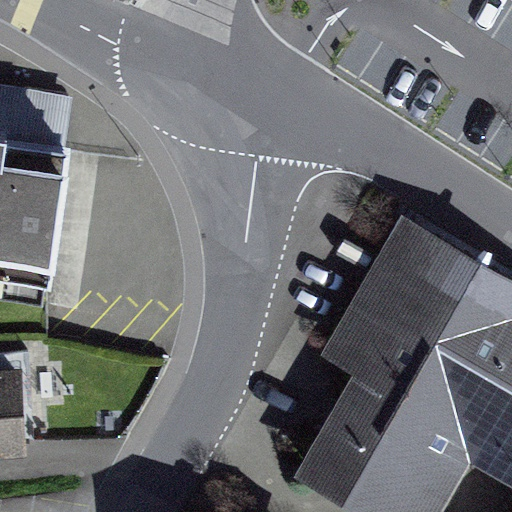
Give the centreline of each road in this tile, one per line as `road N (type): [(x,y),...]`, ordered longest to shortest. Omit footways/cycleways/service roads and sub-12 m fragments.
road 1 (residential): [(162,58),(264,103),(223,373),(152,511)]
road 2 (residential): [(21,0),(162,58)]
